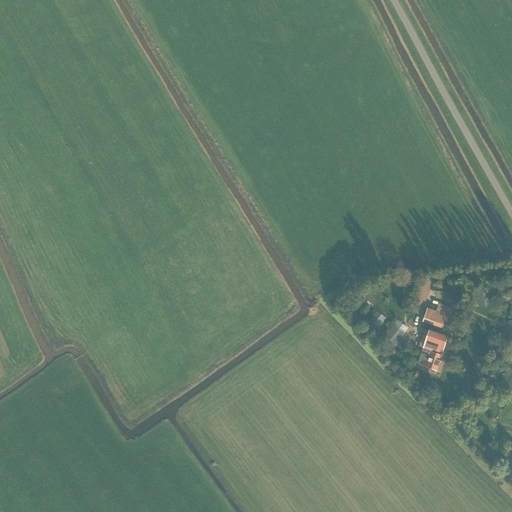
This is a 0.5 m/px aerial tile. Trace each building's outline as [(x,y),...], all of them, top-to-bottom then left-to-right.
[(435,295),(448,298),(450,290),(437,287),(435,295)] [(478,304),(490,302),(489,291),(477,292),(478,304)] [(457,310),(448,307),(439,304),(437,311),(427,308),(422,322),(450,331),(454,318),(457,310)] [(377,330),(383,322),(374,315),(367,323),(377,330)] [(382,339),(394,348),(403,335),(392,326),(382,339)] [(444,356),(445,353),(443,352),(448,337),(429,330),(417,364),(436,371),(442,355),(444,356)]
